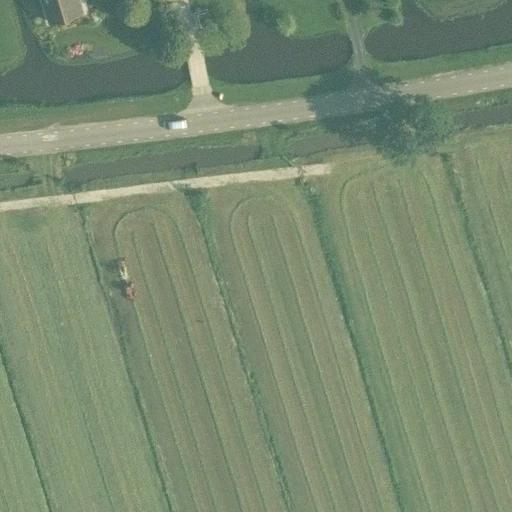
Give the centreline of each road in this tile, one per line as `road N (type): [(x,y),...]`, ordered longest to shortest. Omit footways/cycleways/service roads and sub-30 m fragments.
road 1 (unclassified): [(0,146),(511,76)]
road 2 (track): [(0,208),(329,168)]
